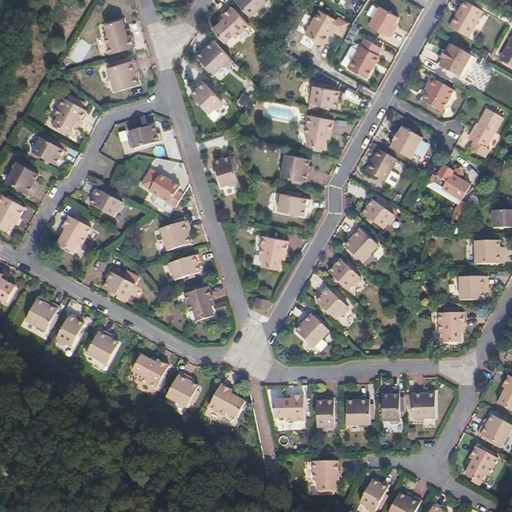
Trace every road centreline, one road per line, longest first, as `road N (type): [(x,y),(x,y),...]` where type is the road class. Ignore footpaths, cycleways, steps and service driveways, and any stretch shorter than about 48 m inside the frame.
road 1 (residential): [(438,0),(337,177),(335,215),(251,352)]
road 2 (residential): [(173,97),(251,352)]
road 3 (residential): [(251,352),(192,353),(24,260)]
road 4 (residential): [(251,352),(256,372),(469,371)]
road 5 (residential): [(24,260),(109,118),(173,97)]
